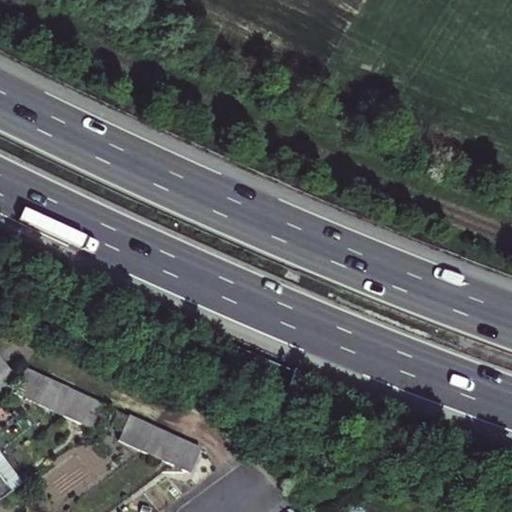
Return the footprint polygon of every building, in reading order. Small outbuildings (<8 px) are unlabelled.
[(3,362),(0,364),(0,392),(16,380),(3,362)] [(54,383),(25,369),(13,394),(43,408),(54,383)] [(54,383),(43,408),(69,419),(79,395),(54,383)] [(79,395),(69,419),(91,429),(102,405),(79,395)] [(158,430),(129,417),(118,442),(147,454),(158,430)] [(158,430),(147,454),(172,465),(183,441),(158,430)] [(183,441),(172,465),(177,467),(189,473),(200,449),(183,441)] [(0,502),(21,485),(6,464),(0,468),(0,502)]
